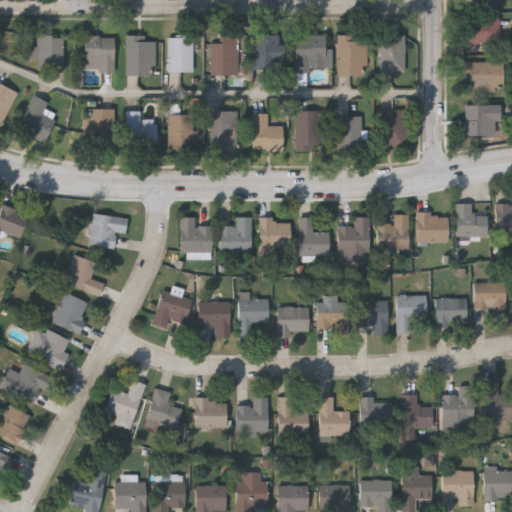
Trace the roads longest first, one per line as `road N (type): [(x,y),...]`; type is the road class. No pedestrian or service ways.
road 1 (tertiary): [(511,164),(314,186),(87,185),(0,165)]
road 2 (residential): [(436,6),(0,6)]
road 3 (residential): [(115,339),(170,361),(222,365),(415,366),(511,347)]
road 4 (residential): [(24,511),(154,267),(164,186)]
road 5 (residential): [(436,0),(436,177)]
